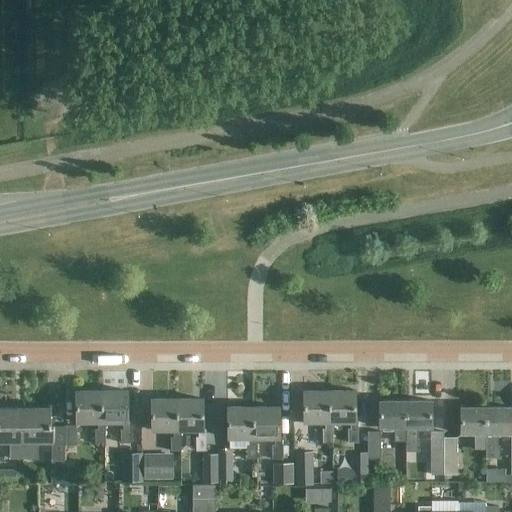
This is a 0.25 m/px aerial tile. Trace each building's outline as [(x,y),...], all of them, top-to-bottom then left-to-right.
[(103,422),(103,391),(77,391),(77,422),(99,422),(99,429),(96,429),(96,443),(106,443),(106,422),(103,422)] [(131,443),(131,421),(128,421),(129,392),(103,391),(103,422),(106,422),(124,422),(124,429),(121,429),(121,443),(131,443)] [(334,442),(334,422),(331,422),(330,391),(304,391),(305,422),(327,422),(327,429),(324,429),(324,442),(334,442)] [(331,422),(334,422),(352,422),(352,429),(349,429),(349,442),(359,442),(359,421),(357,421),(356,391),(330,391),(331,422)] [(182,451),(182,430),(179,430),(178,400),(153,400),(153,430),(174,430),(174,437),(172,437),(172,451),(182,451)] [(179,430),(182,430),(200,430),(200,436),(197,436),(197,451),(207,451),(207,429),(204,429),(204,400),(178,400),(179,430)] [(406,440),(406,427),(406,401),(380,401),(381,427),(395,427),(395,440),(406,440)] [(418,438),(418,427),(432,427),(432,401),(406,401),(406,427),(407,451),(420,451),(420,438),(418,438)] [(24,458),(25,407),(0,407),(0,441),(11,442),(11,458),(24,458)] [(65,445),(65,426),(52,426),(52,407),(25,407),(24,458),(39,458),(39,442),(52,442),(52,482),(65,483),(65,445)] [(254,438),(255,407),(228,407),(228,438),(251,438),(250,445),(248,445),(248,459),(258,459),(258,438),(254,438)] [(283,459),(283,437),(281,437),(281,407),(255,407),(254,438),(258,438),(276,438),(276,445),(273,445),(273,459),(283,459)] [(486,449),(486,407),(462,407),(462,434),(475,434),(475,449),(486,449)] [(511,434),(511,407),(486,407),(486,449),(486,458),(500,458),(500,446),(497,446),(498,434),(511,434)] [(65,445),(72,445),(72,451),(77,451),(77,426),(65,426),(65,445)] [(382,457),(381,431),(368,431),(368,452),(368,458),(382,457)] [(444,474),(444,437),(444,431),(432,431),(432,483),(444,483),(444,474)] [(444,437),(444,474),(458,474),(458,437),(444,437)] [(233,482),(233,449),(220,449),(220,483),(233,482)] [(296,452),(296,485),(314,485),(314,452),(296,452)] [(337,469),(338,483),(369,483),(368,458),(368,452),(352,452),(352,469),(337,469)] [(122,453),(122,481),(143,481),(143,453),(122,453)] [(144,479),(173,479),(173,454),(145,454),(144,479)] [(219,483),(218,455),(203,455),(203,483),(219,483)] [(294,483),(294,463),(274,463),(274,484),(294,483)] [(0,483),(23,483),(24,471),(17,471),(17,469),(0,469),(0,483)] [(215,511),(215,499),(215,484),(193,484),(192,511),(215,511)] [(390,511),(391,488),(375,488),(374,511),(390,511)] [(323,489),(323,502),(332,502),(332,489),(323,489)]
